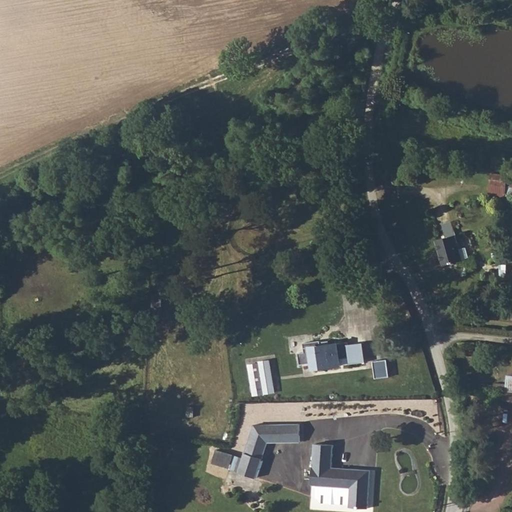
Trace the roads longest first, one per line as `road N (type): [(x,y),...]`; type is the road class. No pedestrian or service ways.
road 1 (unclassified): [(429,333),(376,219),(369,170),(377,63),(398,0)]
road 2 (unclassified): [(450,508),(455,435),(429,333)]
